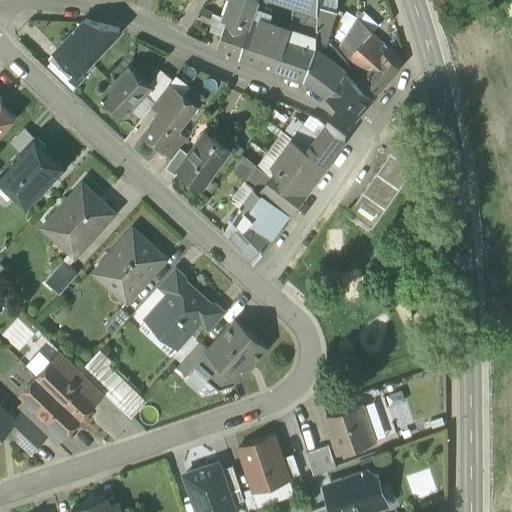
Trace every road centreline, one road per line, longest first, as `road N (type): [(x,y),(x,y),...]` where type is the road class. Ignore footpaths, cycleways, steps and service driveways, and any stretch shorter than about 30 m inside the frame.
road 1 (secondary): [(477,511),(470,314),(448,141),(414,0)]
road 2 (residential): [(0,501),(275,403),(298,386),(308,367),(302,331),(257,290)]
road 3 (residential): [(0,18),(19,8),(60,6),(127,20),(330,112),(368,140)]
road 4 (residential): [(257,290),(0,47)]
road 5 (residential): [(257,290),(368,140)]
